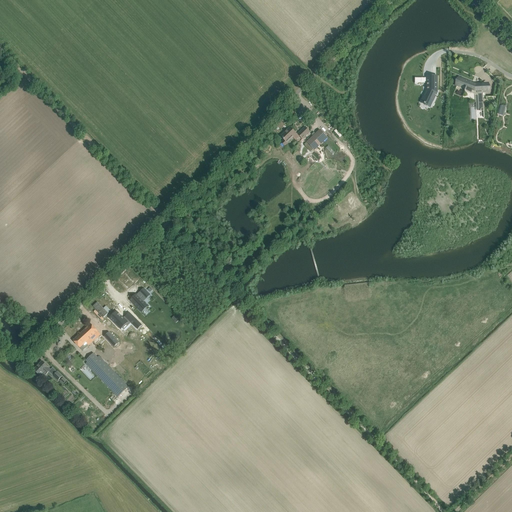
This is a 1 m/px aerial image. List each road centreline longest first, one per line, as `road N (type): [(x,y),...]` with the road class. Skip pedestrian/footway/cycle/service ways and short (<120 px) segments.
road 1 (unclassified): [(165,221),(392,0)]
road 2 (unclassified): [(349,414),(165,221)]
road 3 (track): [(165,221),(0,48)]
road 4 (unclassified): [(0,356),(22,359),(165,221)]
road 5 (track): [(444,511),(349,414)]
